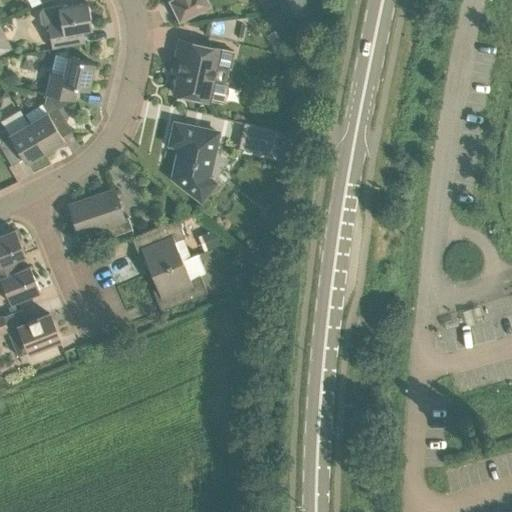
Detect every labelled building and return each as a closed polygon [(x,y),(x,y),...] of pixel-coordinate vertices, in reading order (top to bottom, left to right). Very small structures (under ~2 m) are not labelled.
[(173,0),(171,1),(180,20),(210,6),(207,0),(173,0)] [(277,3),(275,0),(260,0),(264,9),(277,3)] [(306,0),(286,0),(296,17),(311,7),(306,0)] [(52,49),(65,46),(85,43),(83,30),(92,29),(88,2),(63,7),(62,4),(43,8),(39,13),(41,23),(46,27),(48,26),(52,49)] [(0,55),(14,48),(2,22),(0,22),(0,55)] [(215,80),(218,65),(232,68),(236,52),(222,49),(198,44),(178,39),(174,61),(180,62),(173,93),(211,101),(224,104),(229,83),(215,80)] [(95,63),(75,58),(56,54),(45,94),(47,95),(72,100),(74,101),(77,87),(89,90),(95,63)] [(49,114),(72,100),(47,95),(43,107),(42,105),(26,113),(31,122),(29,123),(45,151),(64,139),(49,114)] [(26,162),(45,151),(29,123),(28,124),(20,110),(1,121),(6,128),(0,131),(0,145),(11,165),(23,158),(26,162)] [(220,132),(194,127),(175,122),(170,144),(180,146),(173,177),(203,201),(219,181),(210,175),(220,132)] [(278,131),(279,129),(245,122),(240,149),(274,155),(278,131)] [(278,131),(274,155),(275,156),(276,153),(292,156),(296,133),(279,129),(278,131)] [(124,219),(121,210),(115,191),(72,205),(81,233),(107,225),(111,237),(133,229),(129,218),(124,219)] [(151,273),(183,260),(176,241),(185,237),(178,220),(161,227),(148,232),(132,238),(140,258),(145,256),(151,273)] [(0,264),(18,257),(25,254),(15,229),(0,235),(0,264)] [(161,310),(207,292),(201,275),(206,273),(198,253),(183,260),(151,273),(158,289),(153,290),(161,310)] [(30,266),(23,268),(18,257),(0,264),(0,292),(6,290),(11,303),(40,291),(30,266)] [(125,259),(110,263),(115,279),(129,276),(125,259)] [(230,278),(236,290),(249,284),(243,272),(230,278)] [(19,356),(41,347),(60,339),(49,313),(9,330),(9,332),(19,356)] [(0,335),(9,332),(9,330),(2,314),(0,315),(0,335)]
